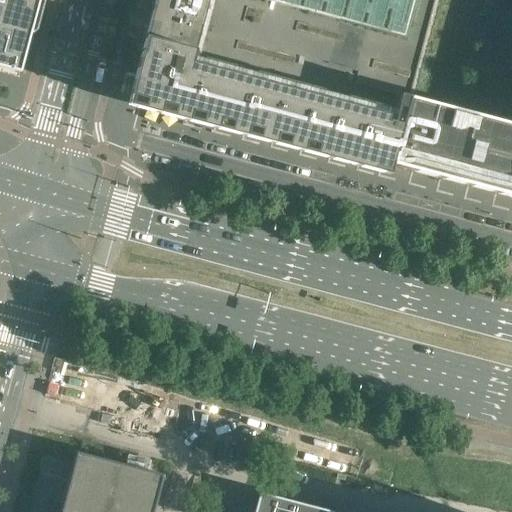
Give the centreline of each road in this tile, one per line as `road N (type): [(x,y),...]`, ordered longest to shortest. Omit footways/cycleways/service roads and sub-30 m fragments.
road 1 (secondary): [(39,271),(511,392)]
road 2 (secondary): [(511,321),(58,196)]
road 3 (residential): [(511,239),(127,136),(82,93)]
road 4 (residential): [(80,0),(29,187)]
road 5 (tertiary): [(0,423),(39,271)]
